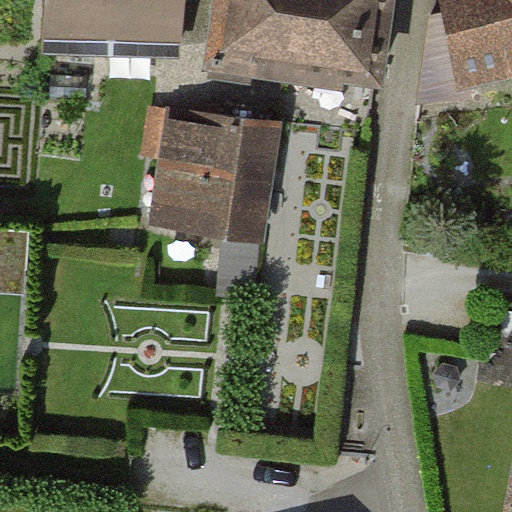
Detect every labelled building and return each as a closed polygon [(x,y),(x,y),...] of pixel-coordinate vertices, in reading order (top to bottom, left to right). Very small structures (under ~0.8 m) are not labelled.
[(46,0),(45,42),(180,47),(182,0),(46,0)] [(221,0),(213,54),(379,78),(390,0),(221,0)] [(511,0),(444,0),(447,11),(435,14),(423,102),(468,97),(464,76),(511,64),(511,0)] [(262,231),(280,121),(173,113),(159,214),(262,231)] [(32,229),(0,227),(0,265),(30,267),(32,229)]
